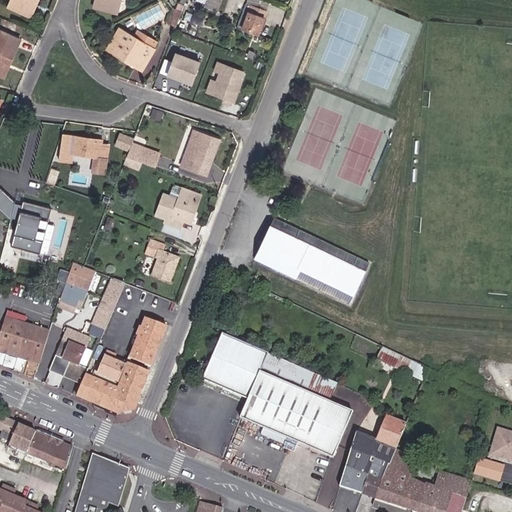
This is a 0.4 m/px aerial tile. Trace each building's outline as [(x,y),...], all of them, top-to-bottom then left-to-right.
[(36,4),(37,0),(12,0),(9,8),(25,15),(31,2),(36,4)] [(116,11),(118,0),(102,0),(101,7),(116,11)] [(176,27),(184,6),(179,4),(176,10),(174,9),(168,23),(176,27)] [(259,34),(267,12),(246,5),(238,27),(259,34)] [(200,25),(204,16),(195,13),(191,22),(200,25)] [(142,70),(154,50),(134,38),(119,29),(110,45),(122,52),(119,57),(142,70)] [(9,64),(20,40),(0,31),(0,73),(5,62),(9,64)] [(158,43),(138,32),(134,38),(154,50),(158,43)] [(213,54),(216,47),(201,41),(198,48),(213,54)] [(201,63),(174,54),(166,76),(193,85),(201,63)] [(234,102),(242,80),(240,80),(242,72),(218,63),(216,71),(220,73),(216,83),(211,81),(207,90),(213,92),(212,94),(224,98),(232,101),(234,102)] [(206,176),(219,140),(194,130),(181,166),(206,176)] [(128,152),(133,138),(119,133),(114,146),(128,152)] [(107,159),(108,146),(101,144),(95,144),(95,140),(62,135),(59,161),(72,163),(73,154),(107,159)] [(140,148),(131,145),(127,157),(136,160),(140,148)] [(156,167),(160,155),(140,148),(136,160),(142,163),(156,167)] [(139,169),(142,163),(136,160),(127,157),(124,164),(139,169)] [(57,181),(59,174),(51,171),(48,178),(57,181)] [(178,200),(183,188),(176,185),(175,188),(172,187),(169,197),(171,198),(178,200)] [(15,202),(0,187),(0,208),(11,219),(19,221),(12,248),(40,255),(53,209),(22,201),(21,208),(15,206),(15,202)] [(190,224),(201,195),(183,188),(178,200),(171,198),(167,207),(160,204),(157,212),(168,216),(167,218),(165,224),(180,229),(183,221),(190,224)] [(169,197),(164,195),(160,204),(167,207),(171,198),(169,197)] [(109,231),(113,219),(108,217),(104,229),(109,231)] [(349,304),(369,263),(274,218),(254,259),(349,304)] [(169,282),(178,259),(162,252),(164,246),(151,241),(146,254),(159,259),(153,275),(169,282)] [(76,309),(76,308),(78,305),(82,307),(96,272),(73,263),(64,292),(60,302),(76,309)] [(113,279),(105,296),(118,301),(125,284),(113,279)] [(118,301),(105,296),(100,309),(112,314),(118,301)] [(76,309),(60,302),(59,307),(74,313),(76,309)] [(112,314),(100,309),(92,326),(105,330),(112,314)] [(24,324),(26,316),(7,311),(5,318),(24,324)] [(0,347),(41,360),(50,331),(24,324),(5,318),(0,335),(0,347)] [(151,366),(167,326),(146,318),(130,359),(151,366)] [(86,374),(88,369),(79,365),(90,339),(68,329),(50,370),(66,377),(82,383),(86,374)] [(248,400),(268,353),(222,334),(202,380),(248,400)] [(424,382),(429,369),(382,347),(376,359),(424,382)] [(134,409),(149,372),(120,360),(119,363),(114,360),(116,354),(107,350),(98,372),(95,371),(92,377),(86,374),(82,383),(77,395),(118,413),(134,409)] [(330,401),(337,383),(268,353),(248,400),(240,418),(253,423),(263,428),(260,435),(284,445),(287,438),(333,458),(353,411),(330,401)] [(26,452),(33,431),(19,424),(1,416),(0,417),(0,429),(14,435),(9,445),(26,452)] [(396,450),(406,425),(386,417),(376,439),(356,432),(345,466),(368,475),(382,480),(388,464),(389,465),(396,450)] [(243,447),(253,423),(240,418),(231,443),(243,447)] [(511,459),(511,431),(499,428),(491,454),(502,457),(502,455),(508,457),(507,458),(511,459)] [(26,453),(36,432),(33,431),(26,452),(26,453)] [(66,469),(73,447),(36,432),(26,453),(50,462),(55,465),(66,469)] [(388,464),(382,480),(375,499),(418,511),(461,511),(466,498),(471,482),(439,472),(434,486),(425,484),(424,485),(411,478),(419,458),(396,450),(389,465),(388,464)] [(93,453),(82,491),(86,493),(96,460),(129,473),(130,469),(112,461),(93,453)] [(82,491),(75,511),(106,511),(109,503),(119,507),(129,473),(96,460),(86,493),(82,491)] [(361,494),(368,475),(345,466),(339,486),(361,494)] [(375,499),(382,480),(368,475),(361,494),(361,495),(367,496),(364,502),(373,505),(375,499)] [(1,490),(0,490),(0,511),(1,511),(35,511),(34,511),(36,506),(29,503),(27,508),(17,504),(20,499),(13,496),(11,495),(13,490),(6,487),(3,492),(1,490)] [(221,511),(222,509),(200,502),(197,511),(221,511)]
